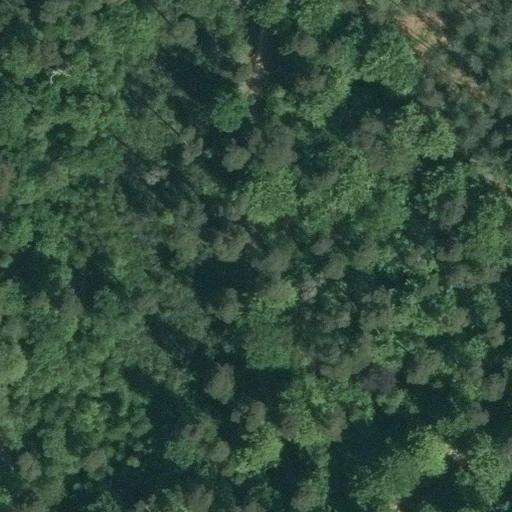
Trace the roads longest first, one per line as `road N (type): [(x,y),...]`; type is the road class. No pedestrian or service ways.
road 1 (track): [(268,0),(261,106),(266,349),(303,511)]
road 2 (track): [(511,400),(381,511)]
road 3 (track): [(60,511),(34,440),(0,381)]
